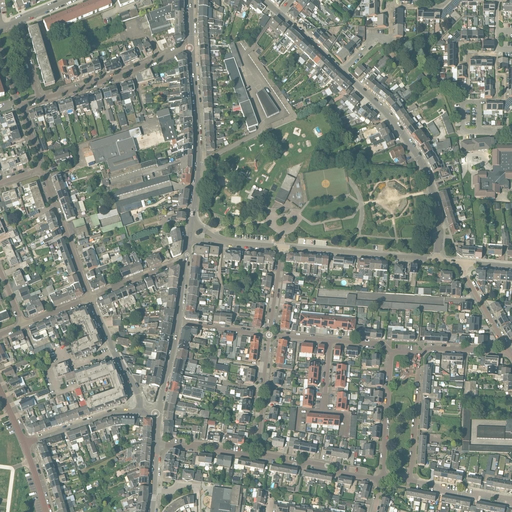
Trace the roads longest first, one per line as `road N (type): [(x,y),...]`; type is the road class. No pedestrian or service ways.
road 1 (residential): [(437,260),(436,207),(420,159),(341,71)]
road 2 (tertiary): [(190,225),(198,158),(191,47)]
road 3 (residential): [(191,47),(39,99)]
road 4 (residential): [(437,260),(281,247)]
road 5 (residential): [(89,297),(41,168)]
road 6 (residential): [(382,478),(391,351)]
road 7 (residential): [(410,480),(419,354)]
road 8 (residential): [(382,478),(260,454)]
road 9 (residential): [(23,444),(111,413),(139,412)]
